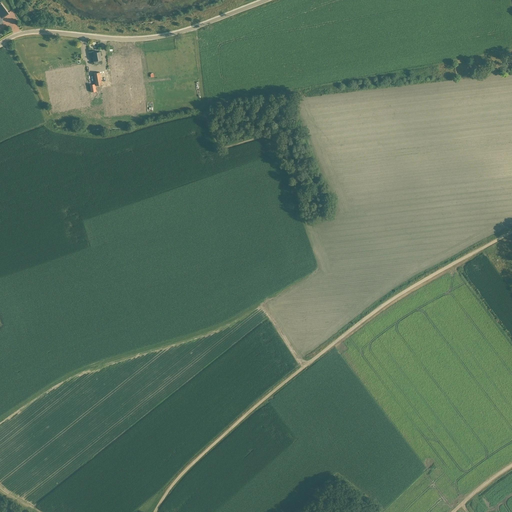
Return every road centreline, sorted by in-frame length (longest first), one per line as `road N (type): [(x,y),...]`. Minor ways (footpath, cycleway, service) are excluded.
road 1 (track): [(154,511),(191,463),(346,332),(511,232)]
road 2 (unclassified): [(0,43),(27,31),(155,37),(267,0)]
